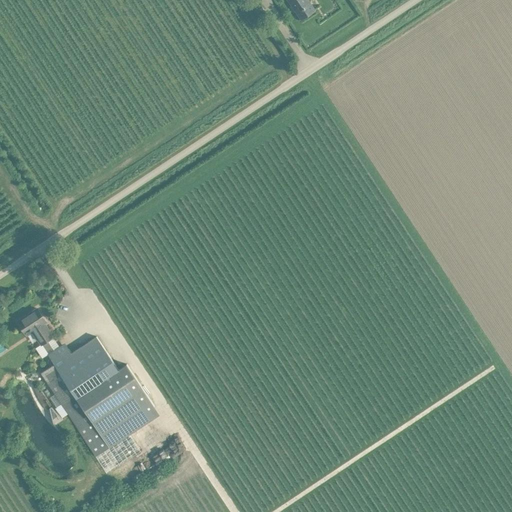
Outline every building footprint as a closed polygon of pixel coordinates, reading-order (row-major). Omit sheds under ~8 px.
[(287,0),(300,19),(314,10),(307,0),(287,0)] [(29,298),(8,313),(12,318),(33,303),(29,298)] [(42,344),(47,340),(52,337),(43,323),(46,322),(37,309),(17,321),(26,335),(32,331),(41,344),(42,344)] [(47,354),(54,364),(76,397),(118,370),(96,336),(71,353),(68,349),(60,354),(56,348),(54,350),(47,340),(42,344),(48,353),(47,354)] [(109,447),(92,422),(76,397),(54,364),(40,373),(79,431),(96,456),(109,447)] [(76,397),(92,422),(143,389),(126,364),(118,370),(76,397)] [(40,393),(46,390),(37,371),(31,374),(40,393)] [(92,422),(109,447),(159,414),(143,389),(92,422)]
